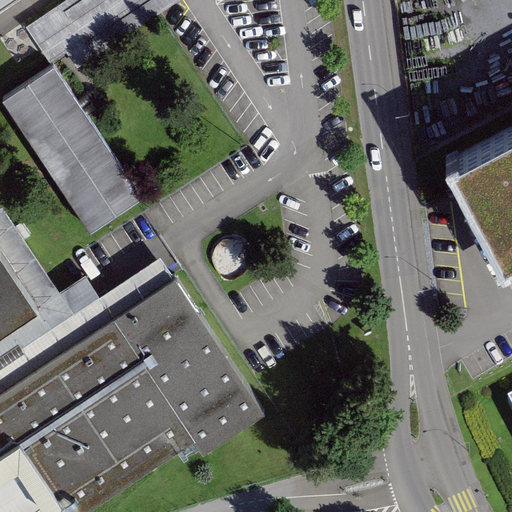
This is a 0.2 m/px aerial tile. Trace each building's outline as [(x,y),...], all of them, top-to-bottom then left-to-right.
[(60,0),(43,12),(76,61),(156,7),(166,0),(60,0)] [(52,60),(0,94),(88,227),(140,193),(52,60)] [(511,246),(511,124),(454,156),(504,251),(511,246)] [(0,244),(0,327),(38,302),(0,244)] [(174,273),(115,313),(192,430),(203,446),(263,407),(174,273)] [(115,313),(0,388),(0,511),(26,511),(42,502),(49,511),(67,511),(192,430),(115,313)]
